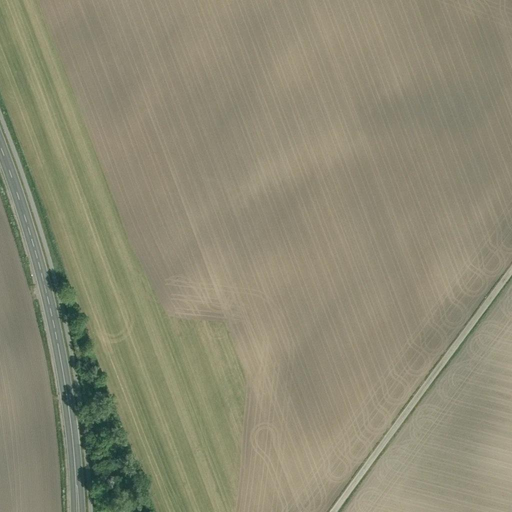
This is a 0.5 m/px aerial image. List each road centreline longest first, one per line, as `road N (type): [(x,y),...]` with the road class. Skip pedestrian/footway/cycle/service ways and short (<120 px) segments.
road 1 (tertiary): [(0,152),(53,321),(77,511)]
road 2 (unclassified): [(511,270),(334,511)]
